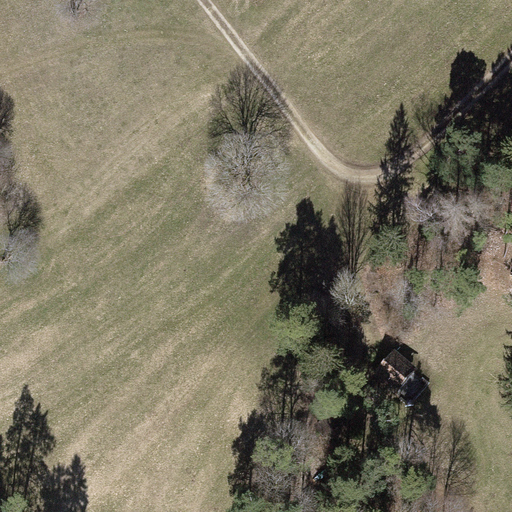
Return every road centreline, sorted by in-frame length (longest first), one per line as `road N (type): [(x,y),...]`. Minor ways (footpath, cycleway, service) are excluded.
road 1 (track): [(203,0),(344,172),(377,174),(407,162),(511,60)]
road 2 (track): [(0,82),(120,37),(185,37),(246,53)]
